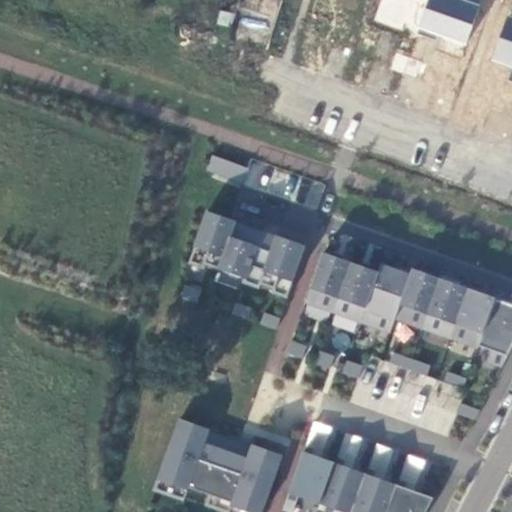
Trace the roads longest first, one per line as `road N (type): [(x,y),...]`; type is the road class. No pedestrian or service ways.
road 1 (residential): [(258,197),(511,288)]
road 2 (residential): [(511,168),(272,81)]
road 3 (residential): [(297,410),(491,479)]
